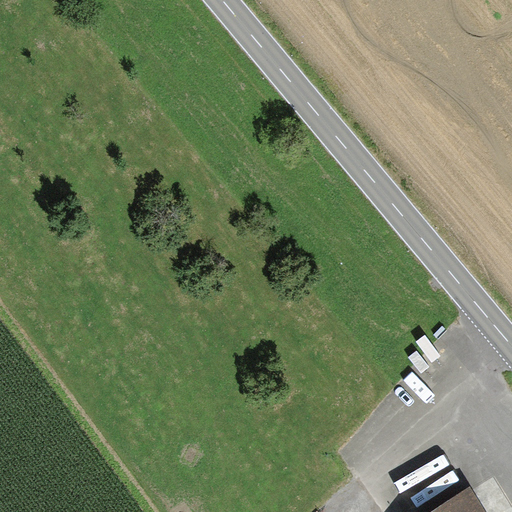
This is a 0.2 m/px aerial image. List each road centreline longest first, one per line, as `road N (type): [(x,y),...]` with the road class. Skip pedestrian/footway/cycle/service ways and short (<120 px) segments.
road 1 (primary): [(223,0),(511,342)]
road 2 (unknown): [(511,353),(360,511)]
